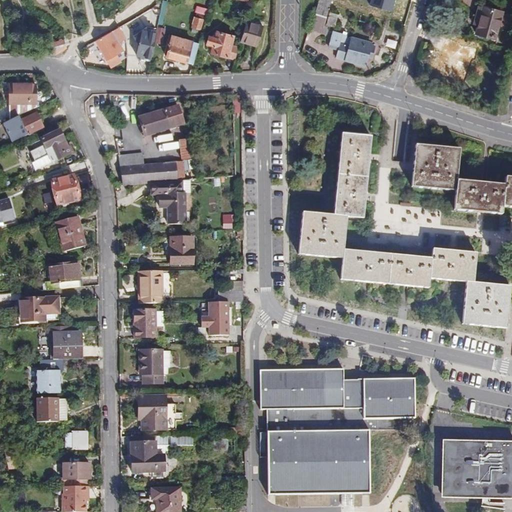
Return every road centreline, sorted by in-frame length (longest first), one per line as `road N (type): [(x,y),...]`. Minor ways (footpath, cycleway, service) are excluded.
road 1 (residential): [(511,368),(286,318),(273,305),(259,81)]
road 2 (residential): [(59,71),(103,202),(108,511)]
road 3 (residential): [(259,81),(94,83),(59,71)]
road 4 (residential): [(511,134),(389,96)]
